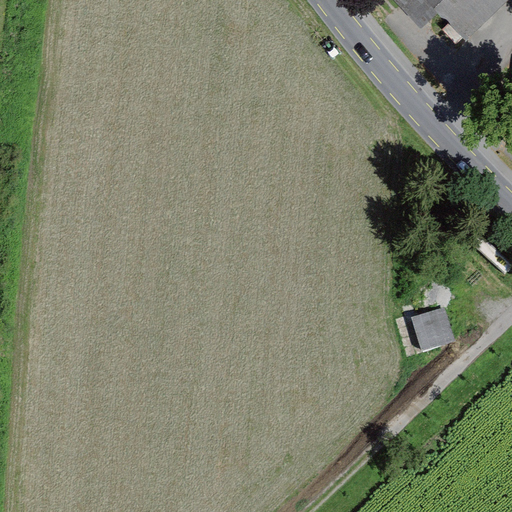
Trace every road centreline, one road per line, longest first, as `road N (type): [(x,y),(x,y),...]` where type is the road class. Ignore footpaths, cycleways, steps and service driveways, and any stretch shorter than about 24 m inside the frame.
road 1 (track): [(511,316),(305,511)]
road 2 (secondary): [(511,205),(398,87),(328,0)]
